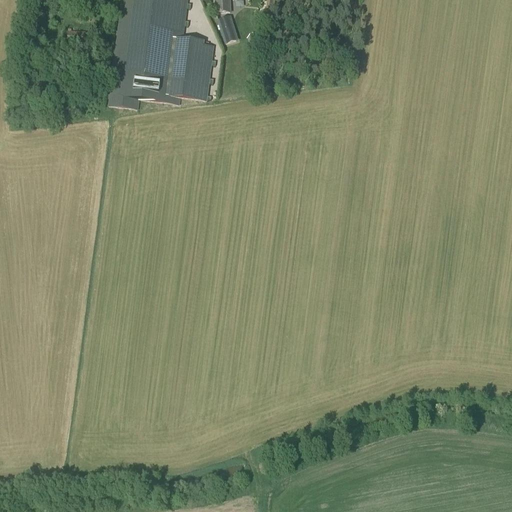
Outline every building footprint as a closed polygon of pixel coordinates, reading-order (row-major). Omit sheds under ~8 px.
[(110,99),(108,108),(138,113),(139,102),(175,107),(176,100),(206,104),(207,99),(211,63),(213,50),(203,48),(203,45),(182,42),(186,0),(122,0),(117,42),(110,99)] [(214,0),(215,16),(231,15),(230,1),(248,0),(214,0)] [(274,16),(275,1),(267,0),(266,15),(265,15),(264,26),(271,27),(272,16),(274,16)] [(238,42),(230,18),(217,22),(225,47),(238,42)] [(68,33),(67,44),(86,44),(87,33),(68,33)]
